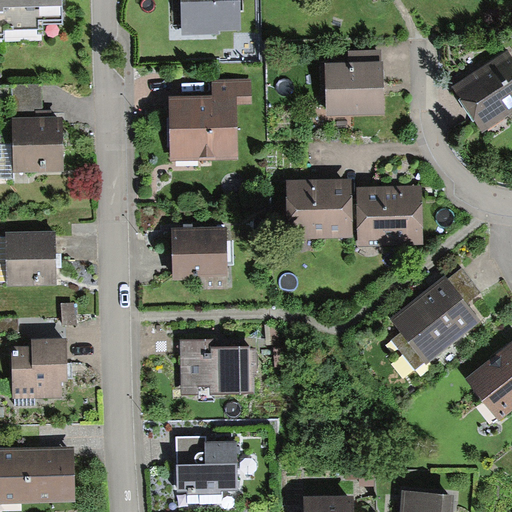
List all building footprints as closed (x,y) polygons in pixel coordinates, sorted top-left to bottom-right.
[(72,21),(71,0),(0,0),(0,31),(46,31),(46,22),(72,21)] [(243,0),(185,0),(186,34),(222,33),(222,30),(244,30),(243,0)] [(511,48),(458,85),(489,131),(511,115),(511,48)] [(389,114),(389,62),(332,62),(332,115),(389,114)] [(242,157),(241,103),(255,103),(254,78),(217,79),(217,96),(174,97),(175,158),(242,157)] [(17,112),(45,113),(47,87),(19,85),(17,112)] [(67,170),(65,117),(18,118),(19,171),(67,170)] [(292,238),(358,236),(357,177),(291,178),(292,238)] [(362,185),(362,245),(427,245),(426,185),(362,185)] [(232,288),(230,227),(176,229),(177,277),(204,276),(204,289),(232,288)] [(60,283),(59,229),(11,231),(13,284),(60,283)] [(10,235),(0,235),(0,283),(10,283),(10,235)] [(430,360),(484,318),(449,274),(395,316),(406,329),(429,359),(430,360)] [(419,367),(429,359),(406,329),(396,337),(419,367)] [(210,343),(210,336),(183,336),(185,394),(261,391),(260,342),(210,343)] [(72,378),(72,339),(36,339),(36,346),(18,346),(18,397),(65,396),(65,378),(72,378)] [(502,415),(511,407),(511,341),(470,377),(502,415)] [(244,433),(179,433),(181,491),(244,491),(244,433)] [(1,499),(78,498),(77,446),(1,448),(1,499)] [(407,486),(405,511),(459,511),(461,490),(407,486)] [(358,511),(358,493),(308,494),(308,511),(358,511)]
